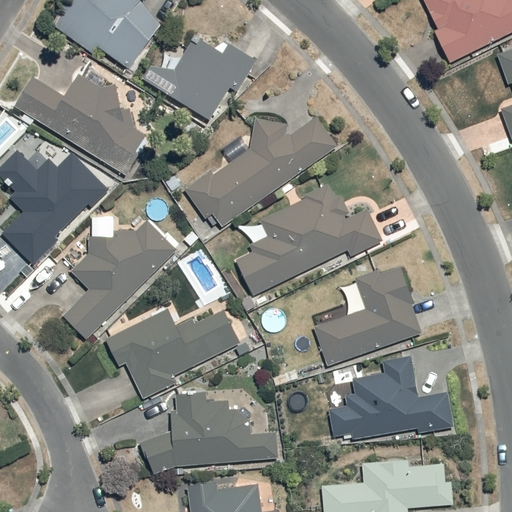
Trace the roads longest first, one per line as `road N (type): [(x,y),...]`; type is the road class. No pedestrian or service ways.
road 1 (residential): [(511,465),(496,317),(450,182),(377,52),(307,0)]
road 2 (residential): [(72,511),(29,375),(0,340)]
